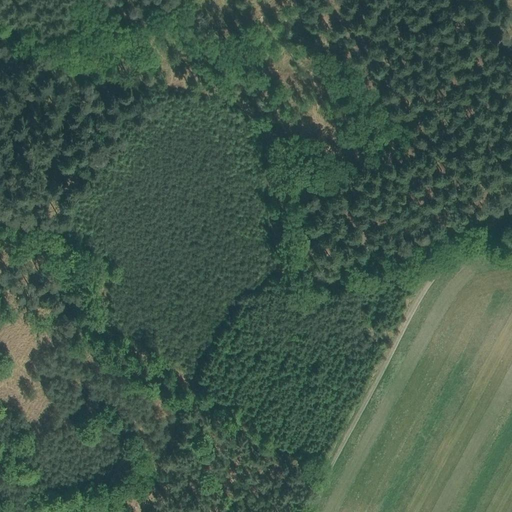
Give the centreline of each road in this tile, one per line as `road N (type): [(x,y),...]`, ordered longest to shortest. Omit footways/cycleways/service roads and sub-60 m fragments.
road 1 (track): [(186,394),(255,305),(286,286),(357,255),(501,222),(300,0)]
road 2 (track): [(0,36),(135,77),(250,129),(290,183),(319,269)]
road 3 (track): [(511,215),(431,284),(307,511)]
